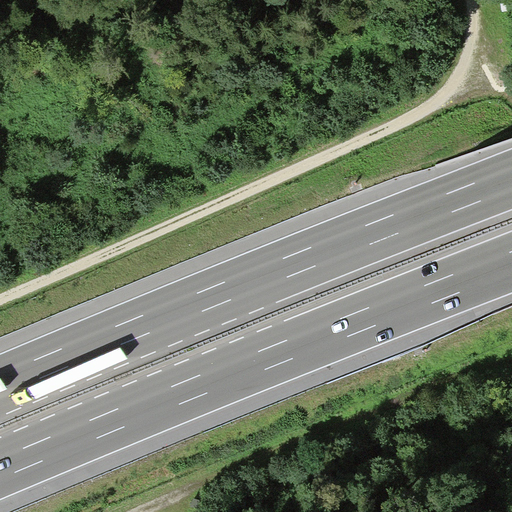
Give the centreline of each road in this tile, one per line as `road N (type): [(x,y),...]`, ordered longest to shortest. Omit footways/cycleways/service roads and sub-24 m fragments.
road 1 (motorway): [(511,178),(0,385)]
road 2 (motorway): [(0,468),(511,262)]
road 3 (track): [(0,301),(384,134)]
road 4 (track): [(137,511),(511,348)]
road 5 (track): [(472,0),(472,70),(384,134)]
